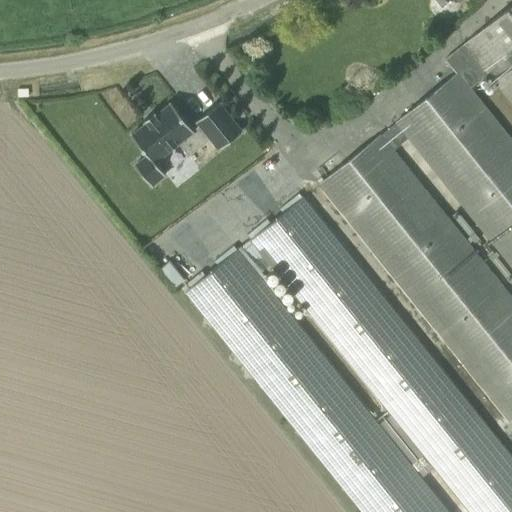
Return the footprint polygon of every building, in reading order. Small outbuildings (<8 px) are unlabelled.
[(511,4),(464,44),(445,59),(457,73),(469,89),(488,75),(511,104),(511,4)] [(511,142),(469,89),(457,73),(396,122),(396,123),(409,138),(511,266),(511,142)] [(146,121),(147,122),(131,135),(147,155),(135,165),(151,186),(165,175),(155,162),(178,143),(189,156),(210,139),(219,150),(242,131),(219,103),(196,121),(199,125),(193,130),(171,103),(155,116),(154,114),(155,113),(154,112),(144,120),(145,121),(146,121)] [(511,297),(394,150),(409,138),(396,123),(381,135),(380,134),(319,183),(509,421),(511,418),(511,297)] [(511,511),(511,458),(302,198),(284,213),(271,223),(251,239),(252,240),(238,251),(237,250),(219,265),(205,276),(186,291),(363,511),(447,511),(420,478),(434,467),(470,511),(511,511)]
